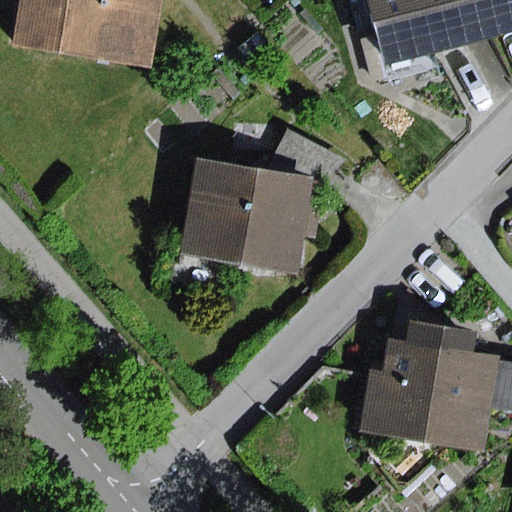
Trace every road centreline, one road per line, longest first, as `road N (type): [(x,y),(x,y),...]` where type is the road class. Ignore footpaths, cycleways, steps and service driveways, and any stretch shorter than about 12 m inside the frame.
road 1 (residential): [(511,134),(134,508)]
road 2 (residential): [(0,351),(134,508)]
